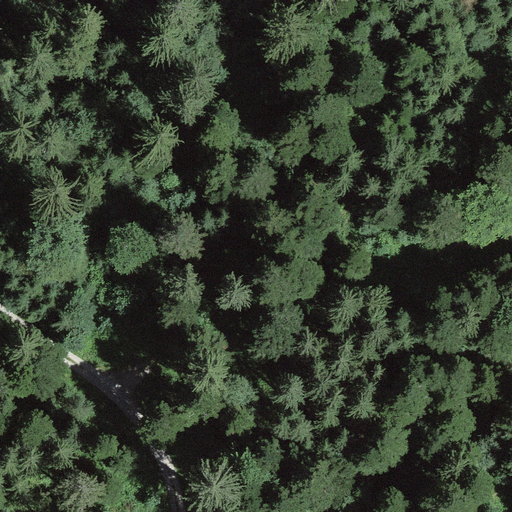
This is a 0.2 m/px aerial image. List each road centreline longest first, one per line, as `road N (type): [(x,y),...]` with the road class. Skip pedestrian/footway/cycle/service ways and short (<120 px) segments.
road 1 (track): [(110,386),(440,259),(511,253)]
road 2 (track): [(0,314),(110,386),(164,455),(179,511)]
